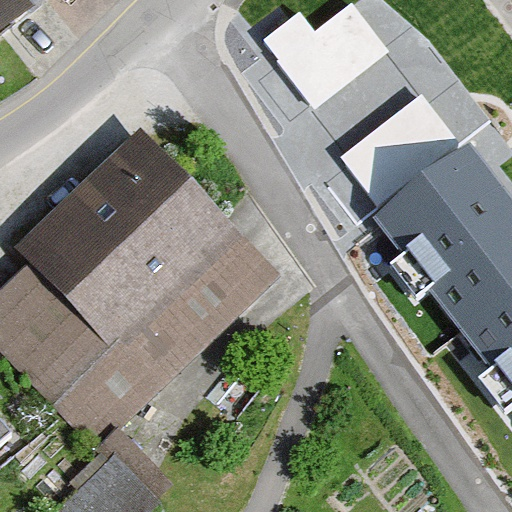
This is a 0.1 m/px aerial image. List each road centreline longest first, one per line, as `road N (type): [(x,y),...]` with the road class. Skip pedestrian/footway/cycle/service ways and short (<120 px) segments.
road 1 (residential): [(503,511),(151,18)]
road 2 (residential): [(0,145),(151,18)]
